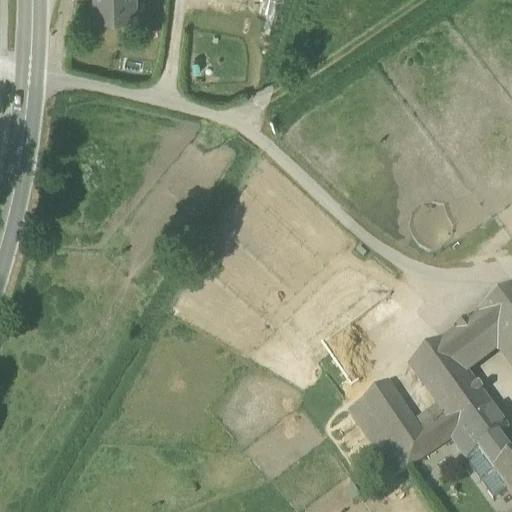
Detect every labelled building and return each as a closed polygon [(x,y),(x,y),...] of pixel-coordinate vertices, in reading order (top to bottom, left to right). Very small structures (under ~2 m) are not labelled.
[(96,0),(96,14),(132,14),(132,0),(96,0)] [(502,339),(511,351),(511,292),(484,314),(502,339)] [(462,369),(502,339),(484,314),(444,344),(462,369)] [(508,430),(462,369),(444,344),(411,369),(447,416),(423,434),(386,384),(358,404),(407,470),(453,440),(467,459),(479,451),(499,436),(500,436),(508,430)] [(394,478),(407,470),(358,404),(346,413),(394,478)] [(506,491),(511,499),(511,453),(500,436),(499,436),(479,451),(481,454),(495,473),(494,474),(506,491)] [(464,461),(467,464),(481,454),(479,451),(467,459),(464,461)] [(495,473),(481,454),(467,464),(493,500),(506,491),(494,474),(495,473)]
